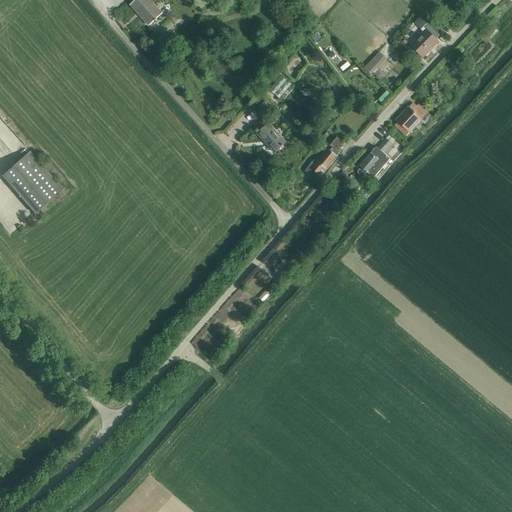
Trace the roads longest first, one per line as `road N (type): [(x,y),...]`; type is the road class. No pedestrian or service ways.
road 1 (unclassified): [(23,511),(137,405),(294,224)]
road 2 (unclassified): [(294,224),(502,0)]
road 3 (unclassified): [(294,224),(98,0)]
